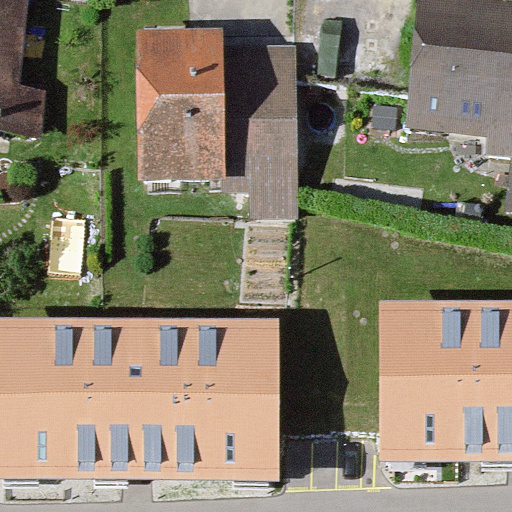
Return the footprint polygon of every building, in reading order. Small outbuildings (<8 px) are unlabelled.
[(31,0),(0,0),(0,152),(42,157),(48,101),(21,99),(31,0)] [(511,24),(420,14),(406,141),(511,153),(505,211),(511,211),(511,24)] [(294,47),(133,53),(139,202),(299,196),(294,47)] [(511,320),(386,320),(386,469),(511,469),(511,320)] [(274,337),(0,337),(0,488),(273,488),(274,337)]
